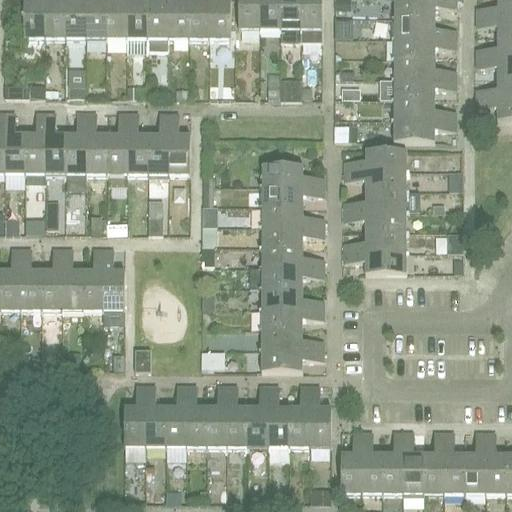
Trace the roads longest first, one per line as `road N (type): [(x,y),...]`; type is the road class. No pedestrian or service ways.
road 1 (residential): [(368,380),(367,336),(378,318),(511,308)]
road 2 (residential): [(511,392),(489,405),(386,402),(368,380)]
